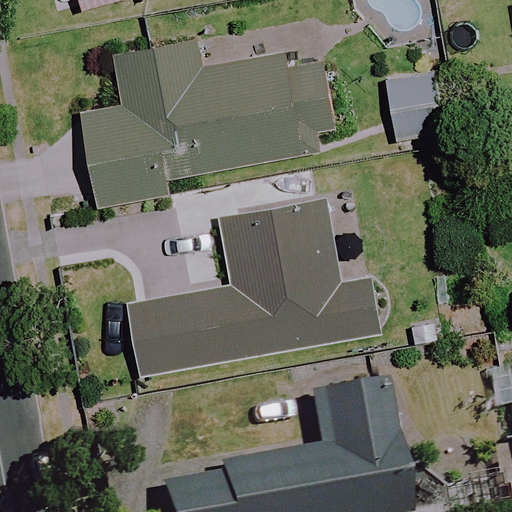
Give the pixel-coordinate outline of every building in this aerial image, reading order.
[(47,0),(53,23),(156,0),(47,0)] [(202,70),(197,42),(111,58),(120,105),(79,113),(96,205),(165,192),(163,182),(319,153),(315,132),(332,129),(320,65),(285,72),(282,56),(202,70)] [(445,131),(433,72),(383,83),(396,142),(445,131)] [(338,287),(324,205),(212,224),(223,291),(132,307),(143,374),(380,333),(372,281),(338,287)] [(295,381),(305,442),(148,468),(155,511),(400,511),(386,428),(376,367),(295,381)]
